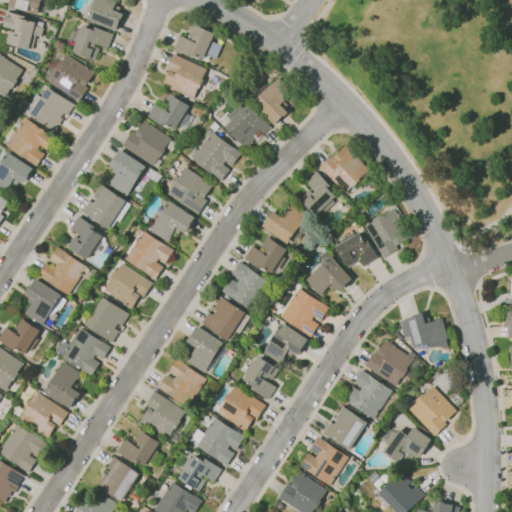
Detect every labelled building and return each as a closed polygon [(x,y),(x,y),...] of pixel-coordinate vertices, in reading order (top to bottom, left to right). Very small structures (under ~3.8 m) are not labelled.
[(39,15),(28,11),(29,10),(18,7),(17,9),(10,7),(11,0),(52,0),(49,11),(41,9),(39,15)] [(117,30),(87,18),(87,17),(84,15),(86,9),(88,9),(91,0),(119,0),(119,2),(118,1),(116,5),(121,7),(120,12),(125,14),(123,19),(122,19),(117,30)] [(63,23),(55,20),(61,4),(68,7),(63,23)] [(33,50),(7,42),(11,28),(4,26),(8,11),(27,16),(26,18),(37,22),(38,21),(43,23),(42,27),(45,28),(41,43),(36,42),(33,50)] [(207,54),(205,59),(199,56),(199,57),(196,56),(195,56),(194,57),(175,48),(181,35),(188,38),(195,23),(199,25),(201,20),(218,28),(216,33),(213,41),(223,45),(217,58),(207,54)] [(96,60),(74,51),(77,45),(68,41),(74,27),(82,30),(85,25),(95,29),(96,27),(115,34),(109,48),(97,43),(96,47),(101,48),(96,60)] [(80,102),(49,81),(55,72),(50,69),(57,58),(55,57),(60,50),(67,55),(67,54),(86,67),(87,66),(96,72),(87,85),(81,80),(80,82),(89,88),(83,97),(80,102)] [(6,97),(0,93),(0,51),(5,55),(5,56),(24,69),(6,97)] [(194,98),(173,89),(173,90),(163,85),(170,70),(168,69),(175,53),(208,69),(204,78),(205,79),(201,88),(199,88),(194,98)] [(276,124),(254,102),(257,100),(280,77),(295,93),(289,98),(288,97),(285,101),(289,105),(285,108),(290,112),(286,116),(285,116),(276,124)] [(56,131),(32,115),(31,115),(26,112),(44,83),(50,87),(76,104),(65,121),(63,120),(56,131)] [(187,130),(179,125),(177,129),(167,124),(166,126),(148,116),(156,103),(163,107),(164,105),(168,108),(170,104),(166,101),(171,93),(179,97),(181,94),(185,97),(183,100),(191,105),(187,112),(195,117),(187,130)] [(243,149),(236,141),(237,139),(226,127),(232,121),(229,117),(242,104),(246,108),(250,103),(272,126),(261,137),(263,138),(259,141),(256,138),(246,148),(245,146),(243,149)] [(38,166),(7,146),(8,144),(6,143),(13,132),(15,134),(20,127),(15,124),(21,115),(25,118),(26,117),(56,137),(48,150),(41,145),(38,148),(46,154),(38,166)] [(159,167),(155,165),(155,166),(124,146),(133,131),(142,138),(143,137),(137,133),(146,119),(154,125),(153,126),(173,139),(172,140),(178,144),(173,151),(167,147),(166,149),(167,150),(162,158),(160,157),(160,158),(163,161),(159,167)] [(222,182),(213,174),(193,159),(195,157),(191,154),(196,148),(200,150),(209,138),(205,135),(210,128),(242,153),(233,166),(226,161),(224,164),(231,170),(222,182)] [(346,193),(321,167),(333,155),(340,163),(340,162),(335,156),(347,145),(370,169),(369,170),(374,173),(373,181),(363,180),(364,175),(361,178),(362,180),(355,186),(354,185),(346,193)] [(6,192),(0,188),(0,164),(1,163),(0,162),(0,153),(3,149),(8,153),(9,151),(34,168),(30,174),(31,175),(28,181),(26,180),(24,183),(20,181),(18,185),(13,182),(6,192)] [(128,196),(123,192),(122,193),(116,190),(117,188),(111,184),(112,182),(111,182),(115,177),(118,174),(113,171),(116,167),(111,164),(116,156),(117,156),(122,149),(148,166),(128,196)] [(199,214),(168,194),(174,185),(173,184),(178,176),(180,177),(186,167),(207,180),(208,179),(215,184),(206,198),(199,193),(199,194),(208,200),(199,214)] [(318,215),(309,207),(306,210),(300,204),(303,201),(301,199),(310,189),(314,193),(316,190),(307,182),(318,171),(332,185),(331,186),(339,194),(334,200),(336,202),(326,212),(323,209),(318,215)] [(112,228),(111,227),(110,229),(83,211),(101,183),(128,200),(127,201),(132,204),(121,222),(118,220),(112,228)] [(0,223),(0,192),(2,194),(11,200),(2,213),(0,211),(0,212),(5,216),(0,223)] [(169,242),(151,230),(171,200),(196,217),(192,224),(193,225),(189,231),(188,230),(186,233),(182,230),(180,234),(175,231),(172,236),(173,236),(169,242)] [(289,243),(272,231),(271,233),(269,232),(270,230),(264,226),(269,219),(267,218),(271,213),(272,214),(275,211),(278,213),(281,210),(284,212),(292,202),(309,214),(305,220),(311,224),(299,241),(293,237),(289,243)] [(361,222),(355,212),(364,206),(366,210),(362,212),(367,219),(361,222)] [(385,258),(366,226),(375,221),(374,219),(383,214),(383,215),(395,209),(412,237),(398,246),(393,239),(399,249),(385,258)] [(108,246),(103,254),(101,253),(96,254),(93,252),(88,259),(69,246),(78,232),(72,228),(80,215),(96,226),(94,229),(104,235),(104,236),(106,237),(108,246)] [(156,279),(146,273),(147,272),(126,259),(139,239),(134,235),(139,227),(144,231),(145,230),(175,249),(166,262),(160,258),(157,262),(164,266),(156,279)] [(349,267),(337,247),(344,242),(343,239),(355,232),(357,235),(361,232),(367,242),(369,241),(379,257),(367,265),(362,258),(360,260),(349,267)] [(277,279),(266,272),(268,269),(264,266),(262,269),(245,258),(254,245),(260,249),(269,236),(273,239),(288,249),(288,250),(293,253),(277,279)] [(69,295),(49,281),(48,281),(39,275),(47,262),(54,267),(57,264),(50,259),(59,246),(89,266),(69,295)] [(321,295),(307,280),(321,267),(321,257),(327,251),(332,257),(333,256),(353,278),(347,284),(348,285),(344,289),(343,288),(340,291),(337,288),(333,291),(330,287),(321,295)] [(254,311),(252,310),(241,302),(241,303),(237,301),(238,300),(233,297),(232,298),(222,291),(231,278),(238,282),(240,279),(233,274),(241,261),(277,285),(271,294),(267,292),(254,311)] [(133,308),(105,290),(112,279),(108,277),(113,269),(116,271),(116,270),(118,271),(123,263),(154,283),(145,297),(142,295),(133,308)] [(49,317),(43,325),(37,320),(36,321),(31,318),(31,317),(25,313),(29,307),(31,307),(33,303),(29,300),(31,296),(27,294),(30,291),(28,290),(32,284),(33,285),(38,278),(63,295),(62,296),(68,300),(61,310),(59,309),(59,310),(49,317)] [(312,337),(302,330),(303,330),(276,312),(281,304),(284,306),(293,293),(291,291),(294,286),(299,289),(300,288),(301,288),(330,308),(322,320),(315,316),(313,319),(320,324),(312,337)] [(231,340),(203,323),(210,312),(215,315),(218,310),(214,308),(222,296),(224,297),(226,296),(232,300),(231,301),(247,312),(251,314),(240,332),(237,331),(231,340)] [(113,342),(87,325),(95,312),(92,309),(85,312),(82,301),(91,297),(101,304),(105,297),(131,314),(123,326),(119,323),(116,328),(121,331),(113,342)] [(445,349),(438,346),(431,349),(430,343),(415,348),(411,336),(405,338),(400,321),(407,319),(406,318),(419,314),(424,313),(425,317),(430,316),(431,321),(443,318),(449,338),(446,339),(446,340),(448,339),(450,348),(445,349)] [(26,354),(17,347),(15,350),(0,340),(0,336),(7,326),(18,333),(19,331),(15,328),(22,317),(29,322),(31,319),(35,322),(33,325),(42,330),(37,337),(40,339),(32,351),(29,349),(26,354)] [(282,364),(264,352),(269,344),(266,342),(270,337),(273,339),(285,322),(310,339),(302,350),(303,351),(300,355),(295,352),(292,356),(288,353),(284,359),(285,360),(282,364)] [(206,373),(188,361),(191,355),(192,355),(195,351),(191,348),(193,344),(188,341),(194,331),(196,332),(199,326),(232,347),(226,355),(223,353),(214,367),(211,365),(206,373)] [(92,375),(87,372),(86,373),(82,371),(83,370),(82,369),(83,368),(78,365),(77,367),(63,357),(64,356),(63,356),(63,355),(60,352),(67,341),(71,344),(82,327),(103,341),(103,340),(113,347),(112,348),(111,348),(104,359),(96,354),(94,358),(101,362),(92,375)] [(397,386),(366,365),(375,352),(384,358),(385,357),(378,353),(387,339),(396,345),(396,346),(410,355),(413,351),(422,360),(413,373),(414,374),(410,381),(402,377),(397,386)] [(6,391),(0,386),(0,346),(25,363),(19,372),(20,373),(15,381),(13,380),(6,391)] [(269,399),(253,388),(254,386),(245,380),(248,375),(245,373),(253,361),(256,363),(260,356),(280,369),(273,380),(268,377),(266,379),(278,387),(269,399)] [(189,407),(168,393),(168,394),(158,387),(167,375),(174,379),(177,376),(170,372),(178,359),(208,378),(189,407)] [(71,408),(45,391),(65,362),(82,373),(81,375),(82,376),(79,380),(78,379),(75,383),(80,386),(77,390),(82,393),(79,398),(78,398),(71,408)] [(386,425),(375,418),(375,419),(367,413),(366,414),(364,413),(365,411),(364,410),(363,411),(361,410),(362,409),(356,405),(355,406),(345,399),(353,386),(360,391),(363,387),(355,382),(364,370),(394,390),(382,407),(393,414),(386,425)] [(246,431),(237,425),(219,412),(219,411),(215,408),(218,403),(221,405),(224,400),(225,400),(229,393),(231,394),(237,385),(267,405),(258,419),(255,417),(246,431)] [(436,436),(429,429),(410,409),(418,402),(417,401),(424,394),(425,395),(435,386),(458,411),(447,422),(440,415),(440,416),(448,424),(436,436)] [(49,438),(20,419),(27,409),(26,408),(31,399),(33,400),(34,398),(31,396),(34,391),(38,393),(39,391),(70,412),(60,426),(58,424),(49,438)] [(178,444),(169,438),(169,439),(150,426),(148,429),(144,426),(145,424),(141,421),(150,407),(147,405),(156,391),(168,399),(170,397),(174,400),(173,402),(187,411),(186,412),(187,413),(183,418),(182,417),(181,419),(182,420),(176,428),(175,428),(185,435),(178,444)] [(350,450),(324,432),(335,416),(336,417),(344,405),(369,422),(350,450)] [(227,466),(218,460),(218,459),(198,446),(198,445),(191,440),(198,429),(205,433),(208,429),(201,424),(208,413),(215,418),(216,417),(236,430),(246,436),(237,449),(230,445),(228,448),(236,453),(227,466)] [(30,473),(20,466),(0,452),(0,450),(18,424),(39,438),(39,437),(48,443),(37,459),(38,460),(30,473)] [(404,465),(385,452),(389,445),(380,439),(389,427),(398,433),(401,428),(410,435),(415,427),(433,439),(429,445),(430,445),(424,453),(424,452),(420,458),(415,454),(411,460),(409,458),(404,465)] [(146,466),(137,459),(135,462),(118,451),(126,439),(133,443),(142,429),(162,442),(161,442),(157,449),(160,451),(159,452),(164,454),(157,465),(153,462),(152,463),(149,461),(146,466)] [(331,485),(311,471),(310,472),(301,466),(309,453),(316,457),(319,454),(311,449),(319,437),(350,457),(331,485)] [(200,491),(180,478),(185,471),(182,469),(183,468),(179,465),(185,456),(189,458),(190,457),(192,459),(196,454),(205,461),(207,458),(223,469),(215,482),(205,475),(203,478),(207,480),(200,491)] [(123,501),(99,485),(106,474),(105,473),(115,456),(142,473),(123,501)] [(6,502),(0,498),(0,458),(26,476),(18,487),(15,492),(13,491),(6,502)] [(313,511),(302,511),(280,497),(289,483),(298,489),(292,485),(301,471),(309,477),(333,494),(329,500),(324,497),(321,500),(323,501),(317,510),(316,509),(313,511)] [(408,511),(398,511),(380,493),(388,485),(381,478),(382,476),(380,474),(383,471),(385,473),(393,481),(402,471),(413,482),(409,485),(413,489),(417,486),(426,495),(408,511)] [(379,488),(374,483),(380,478),(384,483),(379,488)] [(158,511),(155,510),(173,481),(194,495),(194,494),(204,500),(196,511),(158,511)] [(76,511),(84,501),(88,504),(91,498),(96,502),(102,493),(119,504),(118,505),(121,507),(118,511),(76,511)] [(417,511),(418,509),(430,511),(431,506),(435,506),(436,502),(440,503),(440,501),(447,502),(446,503),(454,504),(454,506),(461,506),(460,511),(417,511)] [(283,510),(277,507),(280,502),(286,506),(283,510)]
